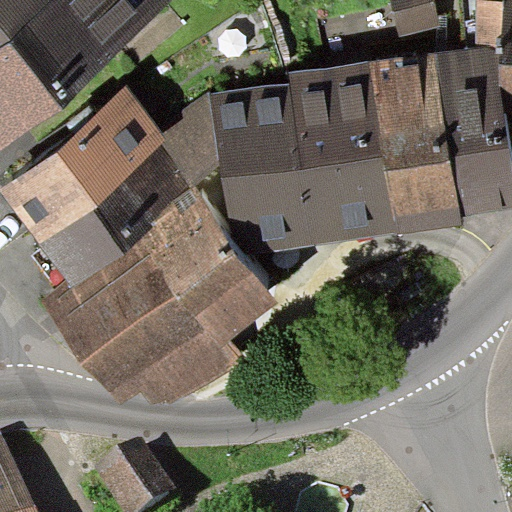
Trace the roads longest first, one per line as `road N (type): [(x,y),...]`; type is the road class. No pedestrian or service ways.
road 1 (secondary): [(405,367),(298,410),(216,422),(10,396)]
road 2 (unclassified): [(477,511),(405,367)]
road 3 (secondary): [(511,265),(458,326),(405,367)]
